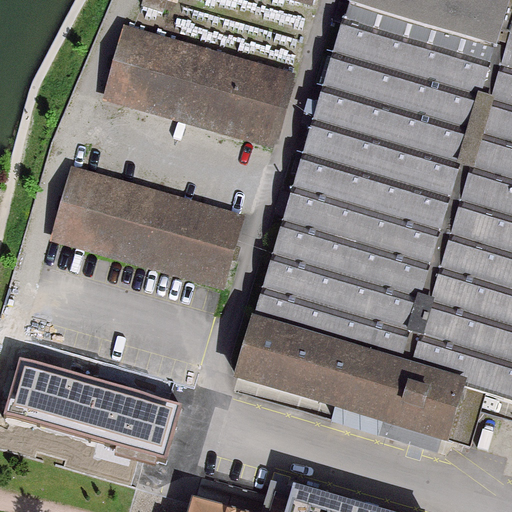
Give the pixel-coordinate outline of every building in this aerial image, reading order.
[(141,0),(139,7),(160,14),(164,0),(141,0)] [(511,1),(508,0),(348,0),(235,378),(466,448),(481,396),(511,405),(511,1)] [(271,148),(290,80),(123,33),(104,100),(271,148)] [(238,221),(71,174),(52,241),(219,288),(238,221)] [(22,346),(3,413),(170,460),(189,393),(22,346)] [(364,511),(322,500),(324,493),(293,484),(291,491),(274,486),(266,511),(212,511),(192,506),(189,511),(364,511)]
